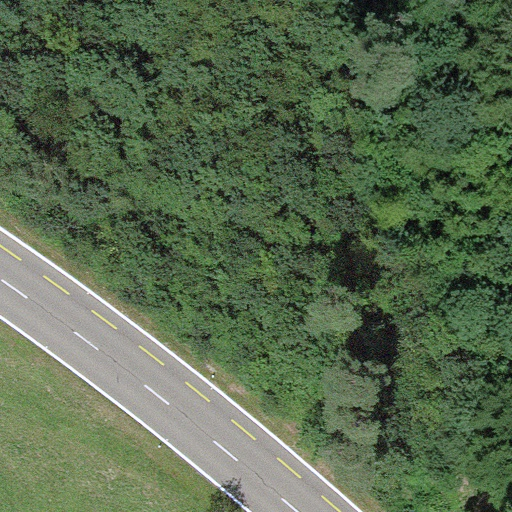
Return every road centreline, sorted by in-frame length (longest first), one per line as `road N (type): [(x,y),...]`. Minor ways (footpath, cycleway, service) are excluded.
road 1 (secondary): [(288,511),(0,275)]
road 2 (track): [(0,394),(238,470)]
